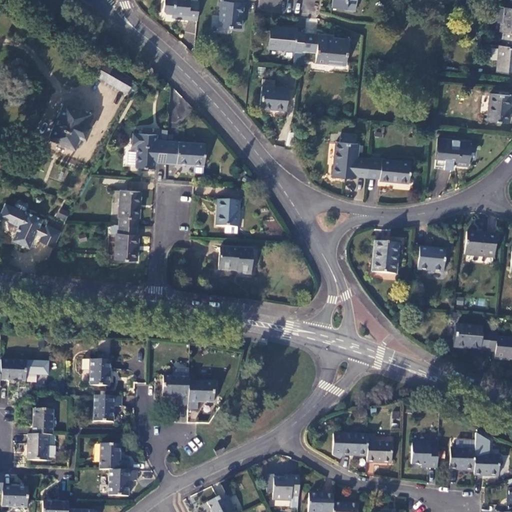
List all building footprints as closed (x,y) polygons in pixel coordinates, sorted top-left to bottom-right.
[(190,0),(164,0),(163,10),(166,13),(175,14),(174,15),(177,18),(197,20),(199,1),(190,1),(190,0)] [(243,0),(224,0),(224,1),(221,1),(219,26),(241,28),(243,0)] [(333,0),(332,8),(345,9),(345,11),(355,11),(355,0),(333,0)] [(502,9),(494,8),(493,20),(494,23),(499,23),(499,32),(504,32),(503,39),(511,39),(511,8),(503,7),(502,9)] [(297,29),(271,27),(269,49),(302,52),(304,33),(297,32),(297,29)] [(333,36),(304,33),(302,52),(315,53),(315,63),(346,66),(348,39),(333,38),(333,36)] [(511,39),(503,39),(502,47),(499,47),(496,72),(511,73),(511,39)] [(302,64),(303,53),(293,53),(293,64),(302,64)] [(106,55),(95,75),(126,93),(133,80),(111,67),(115,60),(106,55)] [(276,80),(263,79),(260,108),(286,110),(288,89),(275,88),(276,80)] [(511,96),(489,93),(486,121),(509,123),(511,96)] [(88,114),(63,104),(48,138),(73,149),(78,137),(85,140),(90,127),(84,124),(88,114)] [(157,136),(132,134),(131,145),(136,145),(135,166),(155,168),(156,163),(166,163),(168,142),(157,141),(157,136)] [(355,137),(340,135),(339,142),(336,142),(332,176),(355,178),(355,176),(367,178),(369,159),(356,158),(358,144),(355,144),(355,137)] [(471,141),(437,139),(435,169),(452,170),(453,163),(456,164),(456,166),(468,167),(471,141)] [(205,144),(168,142),(166,163),(204,165),(205,144)] [(411,162),(369,159),(367,178),(380,179),(380,180),(409,183),(411,162)] [(140,192),(120,190),(118,217),(119,217),(119,225),(137,226),(137,218),(139,219),(140,192)] [(54,247),(61,232),(47,225),(45,227),(40,225),(43,219),(26,211),(28,207),(27,203),(21,200),(17,201),(14,207),(6,203),(0,214),(0,216),(19,226),(12,240),(30,248),(36,234),(41,236),(39,240),(54,247)] [(237,234),(237,228),(239,201),(217,200),(216,226),(225,227),(224,233),(237,234)] [(137,226),(119,225),(118,233),(116,233),(114,259),(137,261),(138,234),(136,234),(137,226)] [(496,235),(466,232),(464,255),(494,257),(496,235)] [(398,244),(374,242),(372,272),(395,274),(398,244)] [(252,250),(219,248),(218,269),(236,271),(236,273),(251,274),(252,250)] [(445,250),(419,248),(417,269),(443,272),(445,250)] [(482,328),(455,325),(452,347),(488,351),(489,333),(481,333),(482,328)] [(497,334),(489,333),(488,351),(495,351),(494,359),(502,359),(503,358),(511,358),(511,339),(496,338),(497,334)] [(90,360),(89,386),(109,387),(110,361),(90,360)] [(0,366),(0,380),(25,382),(25,375),(26,361),(0,361),(0,366)] [(48,362),(26,361),(25,375),(48,375),(48,362)] [(189,369),(172,369),(172,376),(163,376),(162,397),(178,397),(177,405),(187,405),(188,382),(189,369)] [(187,405),(187,410),(197,410),(197,403),(213,403),(214,383),(188,382),(187,405)] [(93,396),(92,422),(113,422),(113,407),(121,407),(121,397),(93,396)] [(33,409),(32,435),(47,435),(52,435),(53,410),(33,409)] [(27,434),(26,460),(46,461),(47,435),(32,435),(27,434)] [(343,435),(342,456),(366,456),(367,436),(343,435)] [(366,456),(366,463),(391,463),(391,442),(373,442),(373,436),(367,436),(366,456)] [(474,441),(456,440),(456,449),(450,449),(449,470),(473,471),(474,455),(474,450),(474,441)] [(411,443),(411,464),(421,464),(429,465),(429,468),(437,468),(437,448),(430,448),(430,443),(411,443)] [(99,444),(99,470),(109,470),(127,471),(127,461),(119,460),(120,445),(99,444)] [(212,450),(215,456),(224,452),(222,446),(212,450)] [(473,471),(473,476),(498,477),(498,456),(474,455),(473,471)] [(109,470),(108,496),(128,496),(129,481),(136,481),(136,471),(127,471),(109,470)] [(273,475),(263,475),(263,485),(266,488),(272,488),(272,500),(290,500),(291,496),(298,496),(299,476),(291,476),(291,479),(283,479),(273,478),(273,475)] [(2,495),(1,507),(27,508),(28,488),(2,487),(2,495)] [(308,493),(307,511),(331,511),(332,502),(333,494),(308,493)] [(206,502),(210,511),(234,511),(232,509),(233,508),(227,495),(218,500),(216,497),(206,502)] [(42,502),(41,511),(67,511),(67,510),(68,503),(42,502)] [(331,511),(356,511),(357,503),(332,502),(331,511)]
